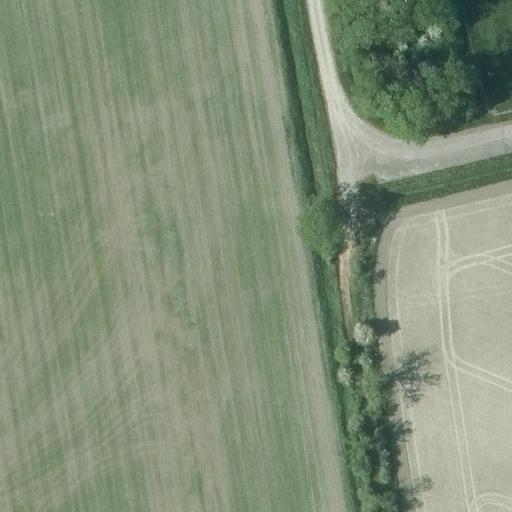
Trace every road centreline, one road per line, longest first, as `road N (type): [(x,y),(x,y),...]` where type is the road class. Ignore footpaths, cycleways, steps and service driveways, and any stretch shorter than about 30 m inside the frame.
road 1 (track): [(380,511),(344,291),(347,168)]
road 2 (unclassified): [(347,168),(317,0)]
